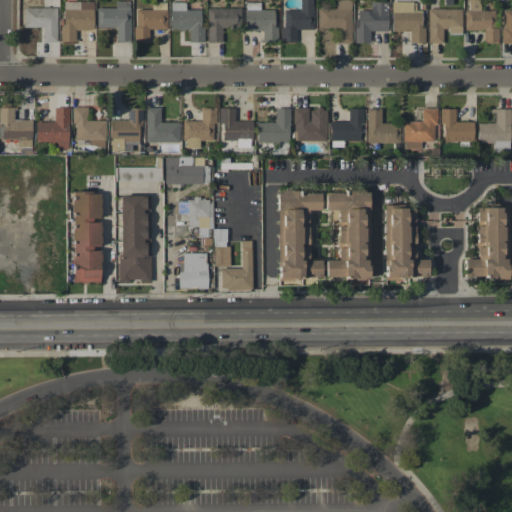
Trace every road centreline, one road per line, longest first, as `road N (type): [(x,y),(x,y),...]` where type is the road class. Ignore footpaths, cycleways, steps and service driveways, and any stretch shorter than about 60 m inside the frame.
road 1 (residential): [(511,78),(0,74)]
road 2 (residential): [(428,511),(349,434),(271,396),(219,382),(97,377),(0,411)]
road 3 (primary): [(447,325),(273,326)]
road 4 (primary): [(273,326),(153,327)]
